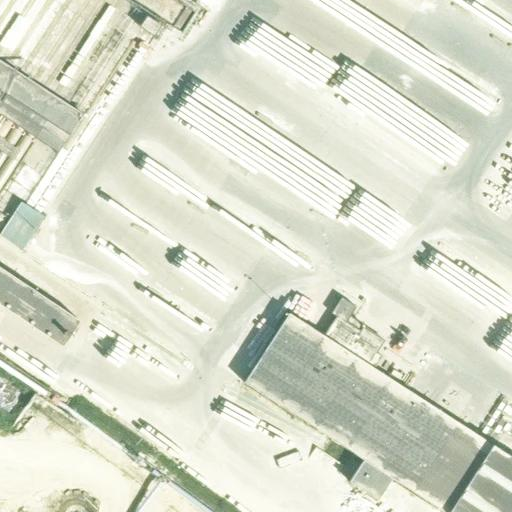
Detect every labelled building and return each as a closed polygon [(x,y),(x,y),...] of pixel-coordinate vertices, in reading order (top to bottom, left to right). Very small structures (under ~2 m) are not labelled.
[(403,0),(484,52),(494,37),(507,46),(511,37),(511,25),(472,0),(403,0)] [(319,85),(322,79),(217,15),(205,36),(221,46),(214,56),(302,110),(307,101),(342,122),(352,105),(319,85)] [(146,33),(152,37),(159,25),(153,21),(145,16),(138,28),(146,33)] [(408,91),(456,115),(472,83),(425,59),(408,91)] [(0,122),(2,120),(57,157),(82,119),(0,64),(0,122)] [(191,74),(177,96),(206,114),(208,111),(217,117),(221,110),(235,119),(228,130),(264,152),(275,134),(232,107),(235,102),(191,74)] [(239,164),(228,162),(224,182),(259,188),(262,176),(257,175),(260,157),(241,153),(239,164)] [(0,236),(22,251),(44,218),(34,211),(26,205),(22,202),(0,234),(0,236)] [(55,208),(34,245),(174,327),(196,291),(55,208)] [(0,305),(61,346),(78,321),(0,269),(0,305)] [(244,382),(243,383),(251,388),(330,439),(361,458),(347,480),(376,498),(389,477),(390,476),(444,511),(511,511),(511,458),(489,443),(483,439),(386,377),(372,368),(380,356),(374,353),(382,341),(360,326),(358,331),(335,316),(322,336),(309,328),(288,314),(287,314),(286,316),(270,341),(251,371),(244,382)]
